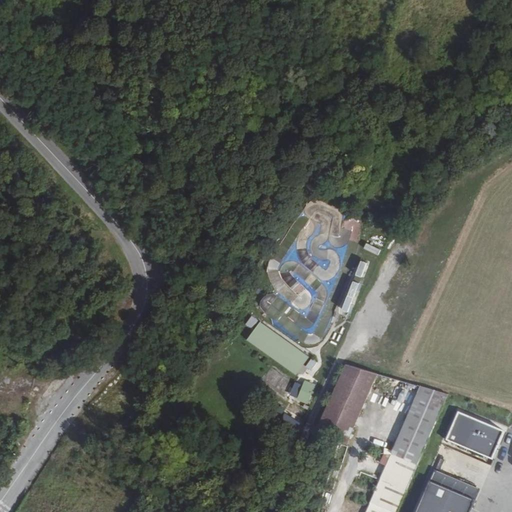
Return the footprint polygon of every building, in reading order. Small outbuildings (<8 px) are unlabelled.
[(358,242),(362,219),(345,216),(342,228),(352,229),(350,240),(358,242)] [(358,259),(353,274),(364,278),(369,262),(358,259)] [(298,294),(304,287),(293,278),(287,285),(298,294)] [(339,308),(348,312),(359,283),(350,280),(339,308)] [(97,301),(84,317),(93,324),(106,308),(97,301)] [(259,319),(254,315),(246,324),(251,329),(248,336),(300,374),(310,353),(261,318),(259,319)] [(305,367),(311,370),(316,361),(309,358),(305,367)] [(351,432),(372,373),(342,364),(321,419),(351,432)] [(303,379),(295,399),(307,404),(315,384),(303,379)] [(448,395),(424,388),(395,455),(418,465),(448,395)] [(455,416),(443,445),(489,465),(502,436),(455,416)] [(126,472),(83,447),(67,472),(111,498),(126,472)] [(434,471),(413,511),(469,511),(479,493),(434,471)]
